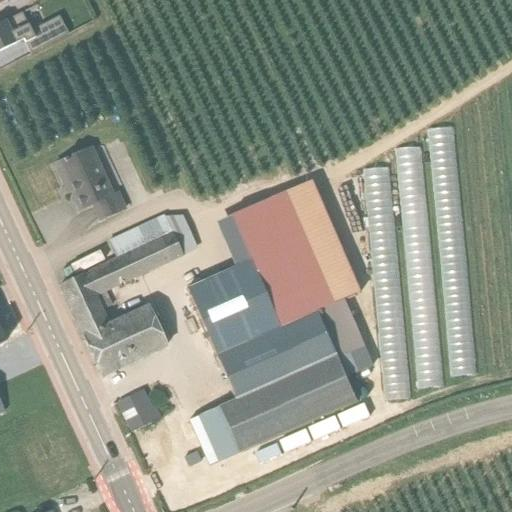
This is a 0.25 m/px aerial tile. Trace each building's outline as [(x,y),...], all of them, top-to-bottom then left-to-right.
[(23,12),(0,22),(0,50),(22,40),(29,53),(68,34),(59,16),(31,30),(23,12)] [(455,122),(430,124),(453,374),(478,372),(455,122)] [(424,142),(399,144),(418,386),(442,385),(424,142)] [(92,205),(99,221),(126,209),(118,191),(112,194),(91,147),(55,164),(64,183),(67,182),(80,211),(92,205)] [(367,164),(384,398),(409,396),(392,162),(367,164)] [(362,301),(313,191),(230,226),(249,268),(183,294),(216,368),(236,411),(195,428),(216,477),(360,414),(339,366),(366,354),(346,310),(362,301)] [(171,232),(164,216),(163,215),(108,241),(116,258),(171,232)] [(171,232),(116,258),(59,285),(101,376),(167,346),(147,305),(110,322),(96,295),(198,249),(182,216),(164,216),(171,232)] [(144,390),(117,402),(131,432),(161,418),(156,406),(152,408),(144,390)]
